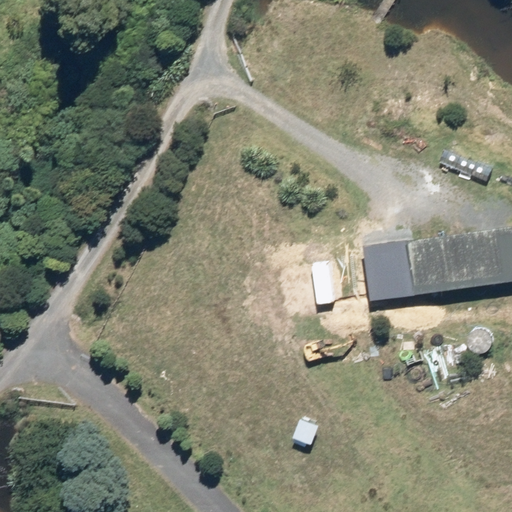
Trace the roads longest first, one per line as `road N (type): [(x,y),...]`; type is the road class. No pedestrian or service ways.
road 1 (residential): [(11,329),(90,220),(207,0)]
road 2 (residential): [(228,511),(90,376),(11,329)]
